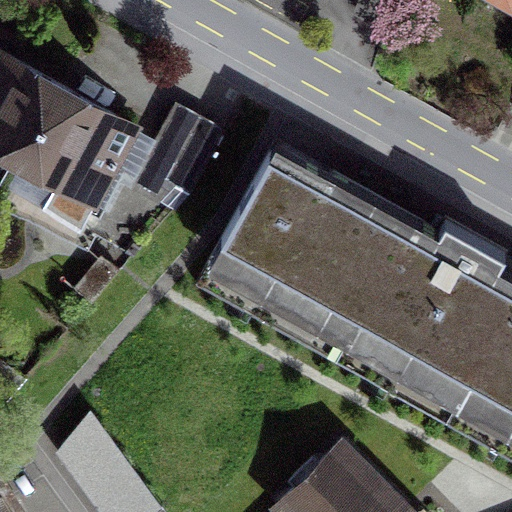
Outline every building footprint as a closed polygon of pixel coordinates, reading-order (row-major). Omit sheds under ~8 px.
[(395,0),(359,0),(357,6),(387,24),(395,0)] [(511,0),(508,0),(498,18),(511,25),(511,0)] [(0,146),(20,158),(61,84),(0,49),(0,146)] [(136,125),(61,84),(20,158),(22,159),(0,197),(73,237),(136,125)] [(190,189),(220,134),(171,107),(141,162),(190,189)] [(511,397),(511,285),(269,150),(221,235),(511,397)] [(134,252),(190,189),(141,162),(131,157),(92,229),(134,252)] [(91,408),(61,444),(110,511),(151,511),(161,505),(91,408)] [(409,511),(339,441),(279,500),(290,511),(409,511)]
